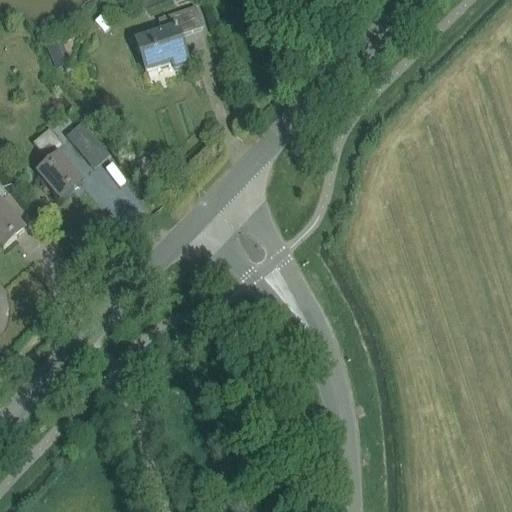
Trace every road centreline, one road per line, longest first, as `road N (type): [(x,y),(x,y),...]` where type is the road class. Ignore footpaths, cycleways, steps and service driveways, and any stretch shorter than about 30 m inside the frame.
road 1 (unclassified): [(348,511),(340,405),(323,352),(275,274),(213,203)]
road 2 (tertiary): [(213,203),(415,0)]
road 3 (track): [(87,334),(132,405),(167,511)]
road 4 (tertiary): [(87,334),(213,203)]
road 5 (residential): [(0,287),(45,256),(62,304),(87,334)]
road 6 (tertiary): [(2,424),(87,334)]
